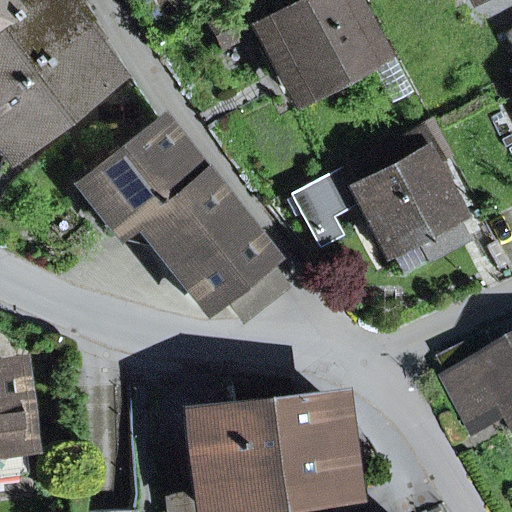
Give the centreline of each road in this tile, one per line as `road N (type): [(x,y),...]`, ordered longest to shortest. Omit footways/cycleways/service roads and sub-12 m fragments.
road 1 (residential): [(105,0),(150,76),(360,368)]
road 2 (residential): [(360,368),(140,329),(0,274)]
road 3 (residential): [(469,511),(431,449),(360,368)]
road 4 (residential): [(511,302),(360,368)]
